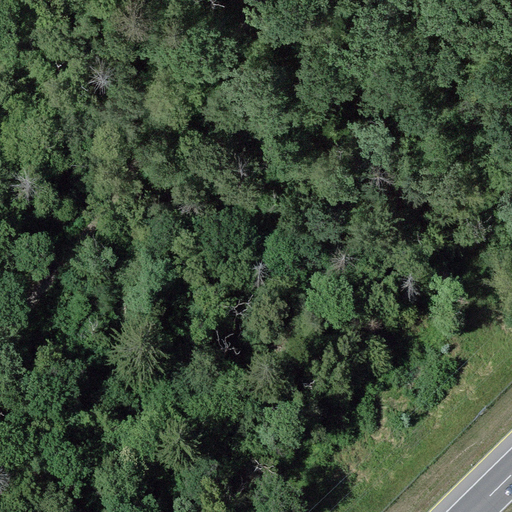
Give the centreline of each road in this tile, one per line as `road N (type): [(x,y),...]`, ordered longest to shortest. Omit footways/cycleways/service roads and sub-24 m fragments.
road 1 (track): [(0,331),(34,304),(262,0)]
road 2 (track): [(0,254),(175,511)]
